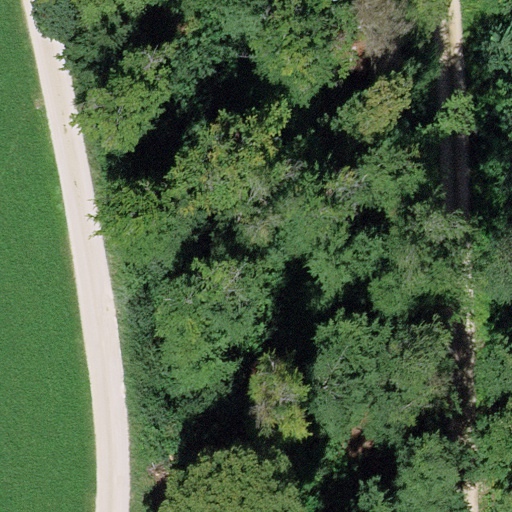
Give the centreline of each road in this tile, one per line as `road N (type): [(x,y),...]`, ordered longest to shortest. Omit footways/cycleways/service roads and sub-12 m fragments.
road 1 (track): [(21,0),(85,287),(105,467),(102,511)]
road 2 (track): [(460,511),(466,282),(492,0)]
